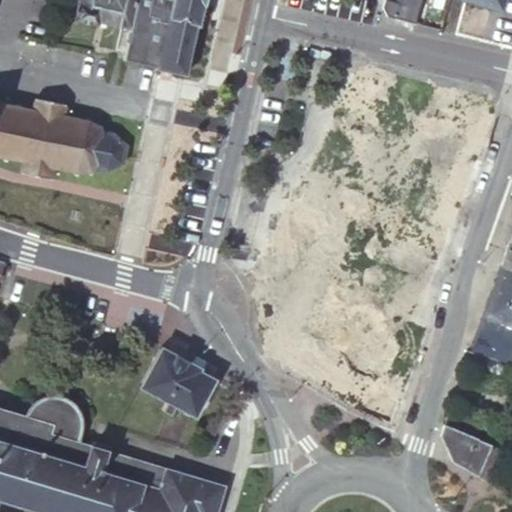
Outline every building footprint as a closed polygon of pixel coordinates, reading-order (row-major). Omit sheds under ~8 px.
[(103,20),(131,27),(137,0),(78,0),(74,18),(102,25),(103,20)] [(137,0),(131,27),(123,58),(144,63),(183,74),(196,22),(199,23),(204,0),(137,0)] [(389,15),(417,23),(423,0),(401,0),(400,0),(387,0),(385,7),(389,15)] [(383,101),(388,80),(349,70),(336,124),(419,144),(426,112),(383,101)] [(420,150),(462,159),(474,103),(432,94),(420,150)] [(0,155),(7,157),(6,161),(12,162),(12,159),(25,160),(23,171),(54,177),(56,166),(76,170),(77,175),(82,174),(81,169),(88,167),(91,173),(96,171),(94,167),(107,169),(123,162),(126,142),(115,132),(103,130),(104,128),(101,126),(99,129),(91,123),(93,120),(90,118),(87,121),(66,117),(68,105),(37,99),(35,112),(22,109),(22,105),(17,104),(16,108),(0,105),(1,101),(0,100),(0,155)] [(278,289),(296,247),(355,272),(367,244),(436,273),(449,242),(342,197),(331,224),(283,203),(252,278),(278,289)] [(473,347),(508,363),(511,364),(511,267),(504,265),(473,347)] [(395,365),(383,387),(278,329),(259,363),(279,374),(282,369),(386,426),(413,375),(395,365)] [(469,359),(503,375),(508,363),(473,347),(469,359)] [(167,351),(162,349),(142,389),(194,417),(214,379),(197,371),(199,367),(167,351)] [(0,406),(0,498),(26,506),(46,511),(204,511),(213,483),(72,439),(73,436),(75,425),(74,416),(70,408),(65,404),(58,401),(51,400),(44,402),(38,406),(35,410),(33,414),(32,417),(0,406)] [(503,450),(445,422),(440,435),(447,456),(486,478),(489,472),(494,474),(503,450)] [(204,511),(218,511),(226,487),(213,483),(204,511)]
